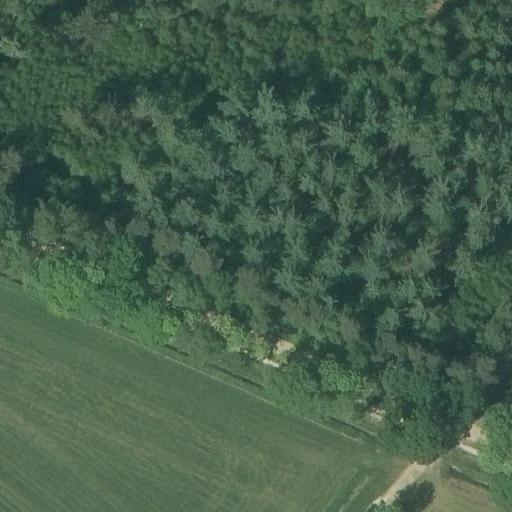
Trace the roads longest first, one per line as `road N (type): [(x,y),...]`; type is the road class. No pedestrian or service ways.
road 1 (track): [(0,229),(511,451)]
road 2 (track): [(383,511),(511,365)]
